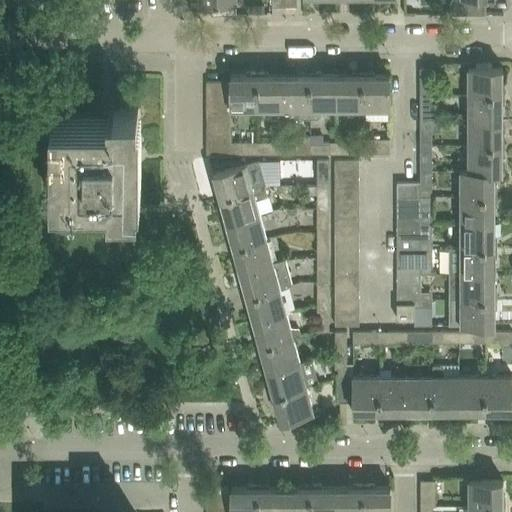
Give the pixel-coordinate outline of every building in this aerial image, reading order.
[(237,13),(236,0),(200,0),(201,2),(212,2),(212,14),(237,13)] [(451,0),(451,1),(452,13),(487,13),(486,0),(451,0)] [(265,4),(252,4),(252,14),(265,14),(265,4)] [(436,68),(421,68),(421,94),(433,94),(436,94),(436,68)] [(469,68),(469,94),(505,94),(505,83),(503,83),(503,68),(469,68)] [(230,93),(230,105),(230,109),(258,109),(258,72),(247,72),(247,74),(230,74),(231,81),(230,93)] [(258,72),(258,109),(284,109),(284,74),(269,74),(269,72),(258,72)] [(300,74),(284,74),(284,109),(284,118),(284,121),(296,121),(299,114),(303,118),(310,118),(310,72),(300,72),(300,74)] [(321,72),(310,72),(310,118),(318,118),(322,114),(322,109),(337,109),(337,74),(321,74),(321,72)] [(337,74),(337,109),(363,108),(363,72),(352,72),(352,74),(337,74)] [(391,108),(391,74),(374,74),(374,72),(363,72),(363,108),(370,108),(391,108)] [(206,81),(206,93),(230,93),(231,81),(206,81)] [(206,93),(206,105),(230,105),(230,93),(206,93)] [(421,94),(421,101),(421,106),(421,119),(433,119),(441,119),(441,107),(433,107),(433,100),(433,94),(421,94)] [(469,94),(469,119),(503,119),(503,104),(505,104),(505,94),(469,94)] [(206,105),(206,117),(230,117),(230,109),(230,105),(206,105)] [(139,107),(120,107),(115,107),(115,119),(55,120),(55,195),(115,195),(115,207),(139,207),(139,107)] [(206,117),(206,129),(230,129),(230,117),(206,117)] [(433,119),(421,119),(421,132),(421,138),(421,145),(433,145),(433,138),(433,131),(441,131),(441,119),(433,119)] [(469,119),(469,145),(505,145),(505,134),(503,134),(503,119),(469,119)] [(206,129),(206,141),(230,141),(230,129),(206,129)] [(363,138),(363,153),(390,153),(390,138),(363,138)] [(331,140),(311,141),(311,153),(331,153),(331,140)] [(343,140),(343,153),(362,153),(362,140),(343,140)] [(230,141),(206,141),(206,154),(230,154),(230,141)] [(237,141),(237,153),(258,153),(258,141),(237,141)] [(279,141),(258,141),(258,153),(279,153),(279,141)] [(290,141),(290,153),(311,153),(311,141),(290,141)] [(469,145),(469,170),(495,171),(503,170),(503,155),(505,155),(505,145),(469,145)] [(421,151),(421,170),(433,170),(433,151),(421,151)] [(329,159),(318,159),(318,183),(329,183),(329,159)] [(335,159),(335,160),(335,171),(359,171),(359,159),(335,159)] [(233,167),(214,173),(218,188),(216,188),(219,198),(266,185),(259,160),(247,164),(233,167)] [(421,170),(421,181),(421,196),(433,196),(433,189),(433,170),(421,170)] [(461,170),(461,196),(497,196),(497,185),(495,185),(495,171),(469,170),(461,170)] [(335,171),(335,183),(359,183),(359,171),(335,171)] [(421,196),(421,181),(397,181),(397,198),(421,198),(421,196)] [(329,183),(318,183),(318,200),(329,200),(329,183)] [(335,183),(335,195),(359,195),(359,183),(335,183)] [(223,208),(227,222),(260,213),(256,199),(269,196),(266,185),(219,198),(221,209),(223,208)] [(335,195),(335,207),(359,207),(359,195),(335,195)] [(433,196),(421,196),(421,198),(421,215),(421,222),(433,222),(433,196)] [(461,196),(461,222),(495,222),(495,207),(497,207),(497,196),(461,196)] [(397,198),(397,215),(421,215),(421,198),(397,198)] [(335,207),(335,218),(359,218),(359,207),(335,207)] [(229,237),(232,248),(267,238),(260,213),(227,222),(231,237),(229,237)] [(329,213),(318,213),(318,231),(329,231),(329,213)] [(421,215),(397,215),(397,232),(421,232),(421,222),(421,215)] [(335,218),(335,230),(359,230),(359,218),(335,218)] [(433,222),(421,222),(421,232),(421,247),(433,247),(433,222)] [(461,222),(461,247),(497,247),(497,237),(495,237),(495,222),(461,222)] [(335,230),(335,242),(359,242),(359,230),(335,230)] [(329,231),(318,231),(318,250),(329,250),(329,231)] [(397,232),(397,249),(421,249),(421,232),(397,232)] [(237,257),(241,272),(274,263),(267,238),(232,248),(235,258),(237,257)] [(335,242),(335,254),(359,254),(359,242),(335,242)] [(450,247),(450,273),(461,273),(495,273),(495,258),(497,258),(497,247),(461,247),(450,247)] [(421,249),(397,249),(397,266),(421,266),(421,249)] [(433,249),(421,249),(421,266),(433,266),(433,249)] [(335,254),(335,265),(359,265),(359,254),(335,254)] [(243,287),(246,297),(281,287),(292,284),(286,259),(274,263),(241,272),(245,286),(243,287)] [(329,262),(318,262),(318,281),(330,281),(329,262)] [(335,265),(335,277),(359,277),(359,265),(335,265)] [(421,266),(397,266),(397,282),(420,282),(421,282),(421,266)] [(450,273),(450,298),(497,298),(497,288),(495,288),(495,273),(461,273),(450,273)] [(335,277),(335,289),(359,289),(359,277),(335,277)] [(330,281),(318,281),(318,299),(330,299),(330,281)] [(420,282),(397,282),(397,301),(415,301),(415,298),(421,298),(421,287),(420,282)] [(251,307),(254,321),(288,312),(281,287),(246,297),(249,307),(251,307)] [(421,287),(421,298),(433,298),(433,287),(421,287)] [(335,289),(335,301),(359,301),(359,289),(335,289)] [(497,298),(450,298),(450,324),(495,324),(495,309),(497,309),(497,298)] [(335,301),(335,313),(360,313),(359,301),(335,301)] [(415,301),(397,301),(397,319),(415,319),(415,306),(415,301)] [(433,319),(433,306),(415,306),(415,319),(433,319)] [(256,336),(259,346),(294,337),(301,335),(299,329),(294,328),(292,328),(288,312),(254,321),(258,335),(256,336)] [(330,312),(318,312),(318,330),(330,330),(330,312)] [(360,313),(335,313),(335,324),(360,324),(360,313)] [(335,330),(335,349),(347,349),(347,331),(347,330),(335,330)] [(486,346),(511,345),(511,330),(486,331),(486,346)] [(354,331),(354,342),(373,342),(373,331),(354,331)] [(407,342),(407,331),(389,331),(389,342),(407,342)] [(426,331),(407,331),(407,342),(426,342),(426,331)] [(460,342),(460,331),(442,331),(442,342),(460,342)] [(479,331),(460,331),(460,342),(479,342),(479,331)] [(264,356),(268,371),(301,361),(294,337),(259,346),(262,357),(264,356)] [(335,349),(335,368),(347,368),(347,349),(335,349)] [(301,361),(268,371),(272,385),(270,386),(273,396),(308,386),(308,384),(319,381),(313,359),(301,362),(301,361)] [(433,364),(433,375),(433,411),(444,411),(444,409),(460,409),(460,375),(444,375),(444,366),(441,364),(433,364)] [(381,368),(380,375),(381,411),(391,411),(391,409),(407,409),(407,375),(391,375),(391,368),(381,368)] [(511,374),(486,375),(486,411),(497,411),(497,409),(511,408),(511,374)] [(354,376),(354,402),(354,409),(370,409),(370,411),(381,411),(380,375),(354,375),(354,376)] [(433,375),(407,375),(407,409),(423,409),(423,411),(433,411),(433,375)] [(486,375),(460,375),(460,409),(476,409),(476,411),(486,411),(486,375)] [(339,402),(354,402),(354,376),(339,376),(339,402)] [(308,386),(273,396),(276,406),(278,406),(282,420),(315,411),(308,386)] [(504,495),(504,487),(504,479),(469,479),(469,481),(470,481),(470,506),(506,506),(506,495),(504,495)] [(421,480),(421,506),(433,506),(436,506),(436,480),(421,480)] [(232,505),(231,511),(258,511),(259,484),(248,484),(248,486),(232,486),(232,493),(232,505)] [(259,484),(258,511),(285,511),(285,486),(270,486),(270,484),(259,484)] [(285,511),(311,511),(312,484),(301,484),(301,486),(285,486),(285,511)] [(312,484),(311,511),(338,511),(338,486),(322,486),(322,484),(312,484)] [(338,486),(338,511),(364,511),(365,484),(354,484),(354,486),(338,486)] [(375,484),(365,484),(364,511),(391,511),(391,503),(391,486),(375,486),(375,484)] [(207,493),(207,505),(232,505),(232,493),(207,493)]
